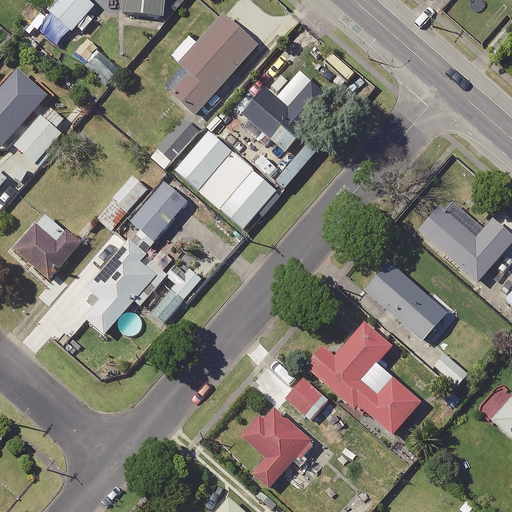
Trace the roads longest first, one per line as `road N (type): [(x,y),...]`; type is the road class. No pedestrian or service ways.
road 1 (residential): [(117,464),(448,81)]
road 2 (residential): [(0,361),(117,464)]
road 3 (secondary): [(355,0),(448,81)]
